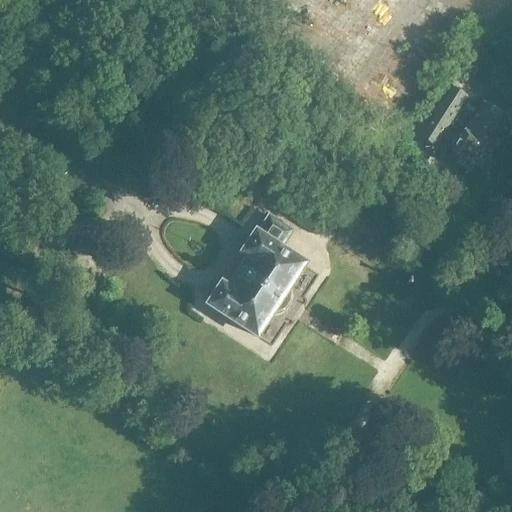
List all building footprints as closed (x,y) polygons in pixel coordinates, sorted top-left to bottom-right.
[(460,41),(436,78),(447,85),(461,64),(465,68),(476,52),(460,41)] [(463,133),(487,148),(505,119),(482,104),(463,133)] [(408,120),(390,147),(399,153),(410,136),(415,139),(422,129),(408,120)] [(470,174),(487,148),(463,133),(459,139),(453,135),(441,154),(447,159),(470,174)] [(222,286),(209,307),(258,338),(258,337),(271,346),(286,324),(291,325),(306,303),(305,299),(303,298),(317,276),(304,267),(305,265),(281,250),(292,232),(268,216),(244,254),(250,258),(229,290),(222,286)]
